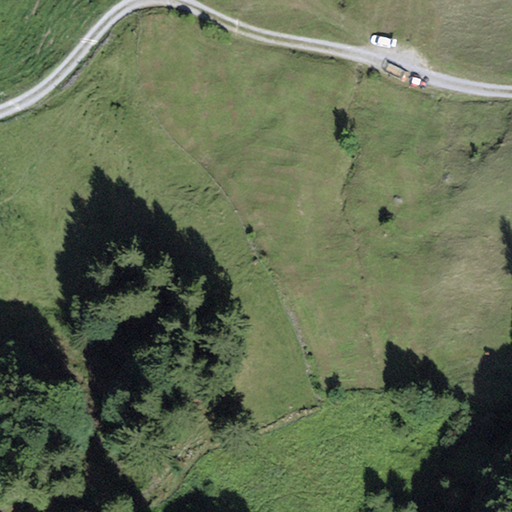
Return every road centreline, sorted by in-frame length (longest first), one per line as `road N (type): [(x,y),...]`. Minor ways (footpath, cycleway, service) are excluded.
road 1 (track): [(511,90),(251,36),(162,0)]
road 2 (track): [(146,0),(24,105),(0,111)]
